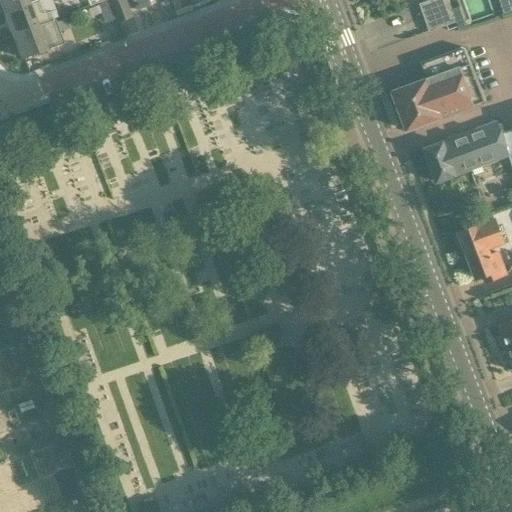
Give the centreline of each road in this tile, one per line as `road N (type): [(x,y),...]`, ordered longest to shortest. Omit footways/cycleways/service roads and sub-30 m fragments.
road 1 (tertiary): [(511,484),(322,0)]
road 2 (residential): [(1,108),(277,0)]
